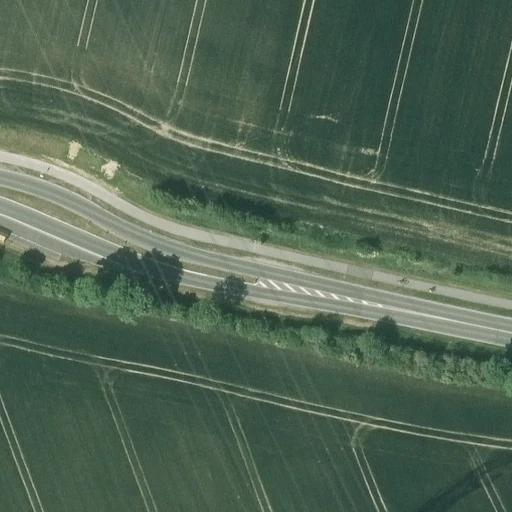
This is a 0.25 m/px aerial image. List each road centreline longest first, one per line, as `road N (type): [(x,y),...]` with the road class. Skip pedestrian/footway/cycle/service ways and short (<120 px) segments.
road 1 (secondary): [(355,303),(152,244),(0,180)]
road 2 (secondary): [(0,209),(176,278),(355,303)]
road 3 (secondary): [(355,303),(511,341)]
